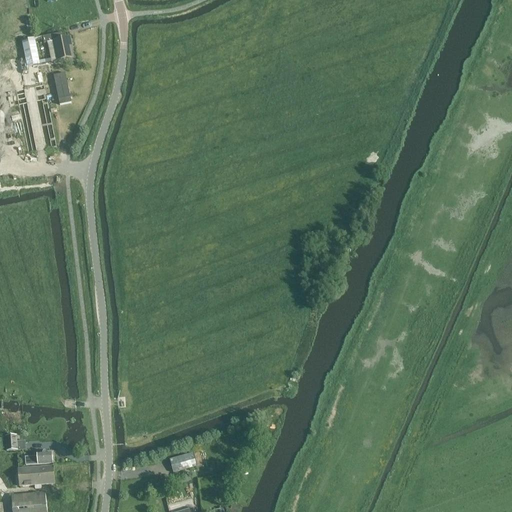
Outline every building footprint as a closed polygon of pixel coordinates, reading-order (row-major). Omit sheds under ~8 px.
[(64,40),(63,34),(43,38),(45,44),(48,44),(54,42),(64,40)] [(40,65),(35,39),(22,42),(27,68),(40,65)] [(70,39),(64,40),(54,42),(58,62),(73,59),(70,39)] [(54,42),(48,44),(52,63),(58,62),(54,42)] [(66,75),(54,77),(60,107),(72,104),(66,75)] [(18,444),(17,436),(6,437),(7,452),(18,451),(18,444)] [(54,464),(53,454),(38,455),(38,457),(26,458),(26,466),(39,465),(54,464)] [(197,468),(194,455),(171,461),(172,468),(174,475),(197,468)] [(55,485),(54,467),(19,469),(21,487),(35,486),(36,491),(43,490),(42,486),(55,485)] [(49,511),(48,494),(14,497),(15,511),(49,511)]
